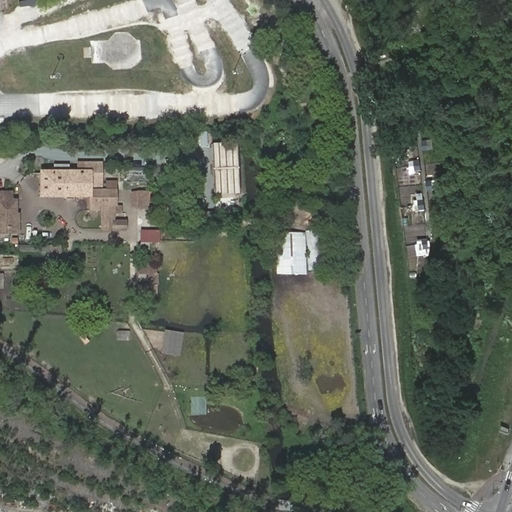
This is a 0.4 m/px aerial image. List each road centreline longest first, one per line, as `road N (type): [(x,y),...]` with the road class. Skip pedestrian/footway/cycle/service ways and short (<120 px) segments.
road 1 (tertiary): [(477,511),(434,484),(398,428),(362,96)]
road 2 (tertiary): [(346,98),(383,432),(404,474),(446,511)]
